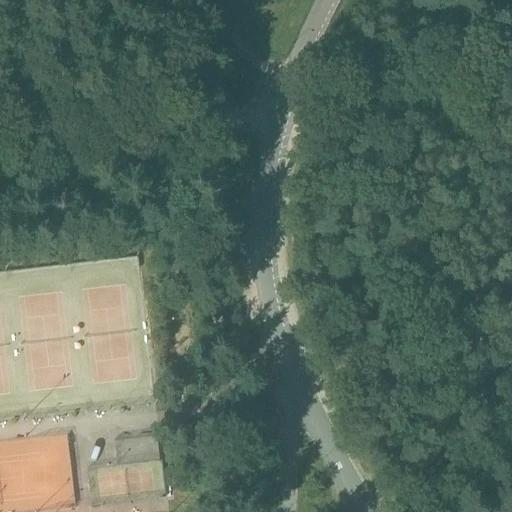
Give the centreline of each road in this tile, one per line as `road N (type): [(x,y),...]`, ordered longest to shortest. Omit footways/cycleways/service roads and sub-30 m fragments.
road 1 (unclassified): [(364,511),(293,376),(264,270),(262,222),(277,131),(329,0)]
road 2 (track): [(51,135),(511,71)]
